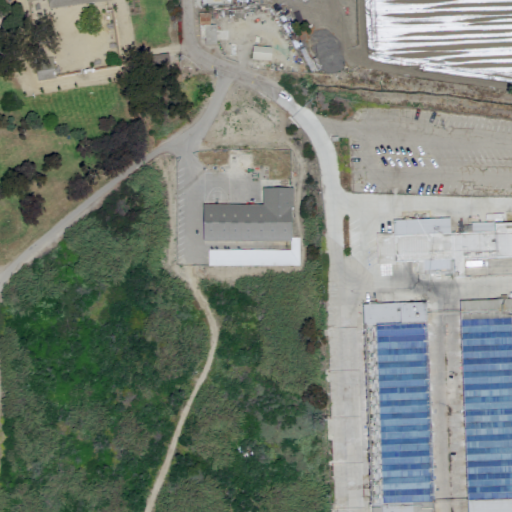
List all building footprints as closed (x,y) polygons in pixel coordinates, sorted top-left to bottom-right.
[(44,0),(109,0),(46,9),(44,0)] [(208,13),(200,13),(200,45),(215,45),(214,25),(208,25),(208,13)] [(270,61),(271,48),(252,47),(251,59),(270,61)] [(291,189),(262,189),(262,206),(202,205),(202,241),(291,242),(291,189)] [(392,220),(393,262),(417,261),(417,275),(462,274),(462,257),(511,256),(511,222),(470,223),(470,232),(449,233),(449,219),(392,220)] [(392,233),(375,234),(376,264),(393,263),(392,233)] [(208,266),(298,266),(298,237),(290,237),(290,250),(208,250),(208,266)] [(465,511),(511,511),(511,365),(511,317),(511,299),(459,301),(465,511)] [(362,305),(362,323),(374,327),(375,357),(374,361),(370,374),(367,374),(369,432),(368,432),(369,451),(373,450),(365,473),(371,475),(377,498),(372,511),(432,511),(428,401),(446,400),(446,392),(454,386),(453,390),(461,390),(461,386),(427,375),(424,303),(362,305)]
